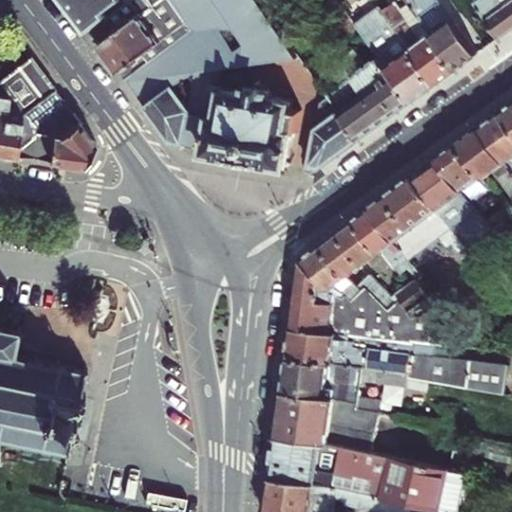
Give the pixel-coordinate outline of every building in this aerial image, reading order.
[(65,0),(89,31),(109,15),(106,11),(120,0),(65,0)] [(89,31),(126,80),(194,30),(173,0),(120,0),(106,11),(109,15),(89,31)] [(126,80),(146,106),(173,85),(230,42),(222,29),(237,29),(241,34),(270,11),(261,0),(173,0),(194,30),(126,80)] [(406,0),(410,5),(457,70),(479,54),(440,0),(406,0)] [(511,0),(478,0),(476,1),(502,37),(511,29),(511,0)] [(457,70),(410,5),(403,10),(398,4),(386,13),(437,84),(457,70)] [(437,84),(386,13),(381,7),(356,25),(380,58),(412,103),(437,84)] [(247,43),(236,50),(230,42),(173,85),(146,106),(173,142),(185,144),(191,113),(213,117),(218,87),(222,68),(222,64),(257,55),(261,62),(283,58),(296,49),(270,11),(241,34),(247,43)] [(296,49),(283,58),(300,55),(296,49)] [(412,103),(380,58),(368,66),(356,49),(340,60),(352,78),(343,85),(328,95),(330,98),(360,141),(412,103)] [(31,55),(0,78),(0,92),(11,94),(23,111),(56,88),(31,55)] [(222,64),(222,68),(261,62),(257,55),(222,64)] [(340,60),(330,67),(343,85),(352,78),(340,60)] [(207,148),(206,151),(287,166),(288,162),(294,130),(298,131),(302,110),(292,108),(293,100),(270,96),(271,90),(248,86),(247,92),(218,87),(213,117),(207,148)] [(97,142),(56,88),(23,111),(18,154),(84,165),(88,158),(97,142)] [(0,151),(18,154),(23,111),(11,94),(0,92),(0,151)] [(330,98),(323,102),(311,166),(322,168),(360,141),(330,98)] [(511,103),(500,112),(511,126),(511,103)] [(511,126),(500,112),(481,126),(511,167),(511,126)] [(191,113),(185,144),(207,148),(213,117),(191,113)] [(511,167),(481,126),(459,142),(486,178),(495,171),(511,193),(511,167)] [(459,142),(439,156),(475,203),(494,188),(486,178),(459,142)] [(475,203),(439,156),(414,175),(459,234),(469,247),(494,228),(475,203)] [(459,234),(414,175),(372,206),(408,255),(411,259),(441,237),(449,247),(454,244),(461,252),(469,247),(459,234)] [(408,255),(372,206),(355,218),(380,252),(386,248),(385,251),(396,264),(408,255)] [(355,218),(339,230),(364,264),(380,252),(355,218)] [(364,264),(339,230),(323,243),(348,276),(364,264)] [(323,243),(303,257),(342,297),(348,293),(359,303),(369,295),(359,286),(351,279),(348,276),(323,243)] [(372,291),(369,295),(359,303),(348,293),(342,297),(303,257),(294,327),(415,342),(415,339),(434,342),(448,344),(444,307),(415,317),(410,310),(403,299),(399,302),(392,310),(372,291)] [(399,302),(372,275),(359,286),(369,295),(372,291),(392,310),(392,309),(399,302)] [(431,295),(420,281),(418,278),(413,282),(425,299),(431,295)] [(413,282),(405,287),(418,304),(425,299),(413,282)] [(405,287),(398,292),(403,299),(410,310),(418,304),(405,287)] [(418,304),(410,310),(415,317),(444,307),(436,291),(431,295),(425,299),(418,304)] [(0,435),(16,439),(15,443),(18,443),(19,439),(38,443),(37,447),(41,448),(41,444),(65,449),(64,453),(67,454),(69,452),(71,452),(72,447),(69,447),(70,445),(68,445),(72,430),(73,430),(73,428),(76,429),(76,426),(79,427),(80,421),(78,421),(77,418),(76,418),(76,416),(74,415),(76,404),(78,404),(78,403),(80,403),(80,402),(82,402),(82,400),(85,401),(86,395),(83,395),(83,392),(81,392),(81,390),(80,390),(83,375),(85,375),(85,373),(87,374),(88,369),(86,369),(86,366),(84,365),(83,365),(82,368),(59,364),(60,360),(57,359),(55,359),(55,362),(36,359),(37,356),(33,355),(33,358),(15,355),(19,333),(23,334),(23,330),(20,329),(20,325),(17,324),(16,329),(0,325),(0,435)] [(294,327),(290,356),(411,373),(410,379),(431,381),(505,395),(509,365),(434,354),(434,342),(415,339),(415,342),(294,327)] [(290,356),(285,390),(360,401),(359,406),(375,409),(383,410),(385,399),(361,395),(364,379),(409,385),(410,379),(411,373),(290,356)] [(189,405),(188,359),(151,361),(152,406),(189,405)] [(410,379),(409,385),(430,389),(431,381),(410,379)] [(285,436),(374,450),(378,431),(378,429),(373,428),(375,409),(359,406),(360,401),(285,390),(279,435),(285,436)] [(273,476),(416,502),(460,511),(469,471),(374,450),(285,436),(279,435),(273,476)] [(268,511),(335,511),(338,496),(346,497),(349,503),(388,511),(413,511),(416,502),(273,476),(270,502),(268,511)]
